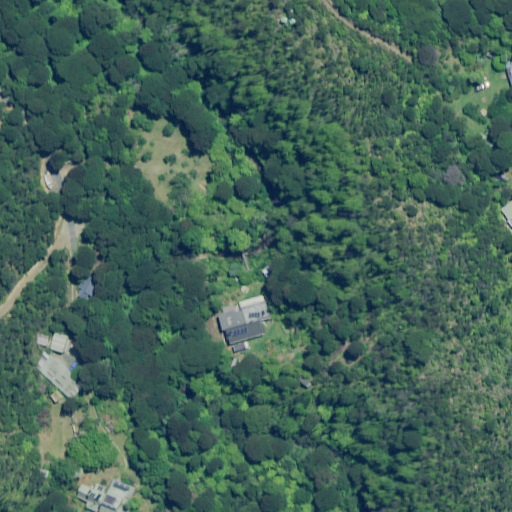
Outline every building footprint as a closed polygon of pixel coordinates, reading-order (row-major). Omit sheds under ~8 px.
[(103,282),(80,281),(78,299),(101,301),(103,282)] [(247,327),(273,319),(265,295),(239,303),(247,327)] [(34,333),(32,345),(49,348),(50,335),(34,333)] [(86,385),(46,350),(31,367),(71,401),(86,385)] [(136,488),(114,478),(109,488),(96,483),(94,488),(83,483),(75,502),(100,511),(120,511),(127,497),(132,499),(136,488)]
